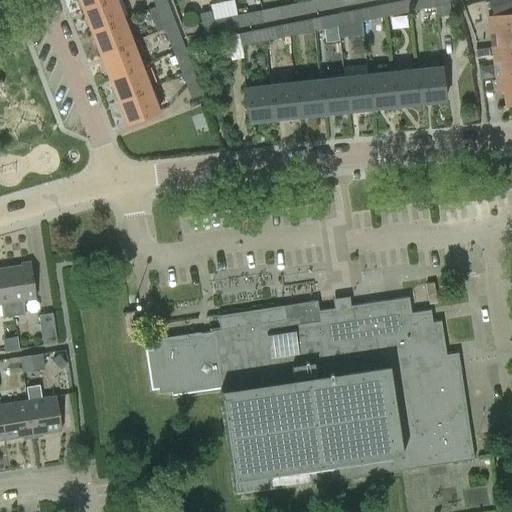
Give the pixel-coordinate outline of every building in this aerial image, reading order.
[(78,0),(81,8),(102,0),(78,0)] [(90,31),(123,19),(115,0),(102,0),(81,8),(90,31)] [(260,0),(262,9),(260,10),(264,22),(288,17),(284,5),(280,6),(279,0),(260,0)] [(284,5),(288,17),(312,12),(308,0),(284,5)] [(336,7),(334,0),(308,0),(312,12),(336,7)] [(410,11),(408,0),(401,0),(384,4),(385,16),(410,11)] [(408,0),(410,11),(434,6),(436,17),(451,14),(448,0),(408,0)] [(511,6),(511,0),(490,0),(488,1),(492,14),(511,6)] [(163,29),(175,25),(167,2),(155,6),(147,9),(152,23),(154,22),(158,31),(163,29)] [(385,16),(384,4),(360,8),(361,21),(371,19),(385,16)] [(361,21),(360,8),(336,13),(337,26),(346,24),(361,21)] [(203,35),(239,27),(236,15),(212,20),(210,11),(199,13),(203,35)] [(239,27),(252,25),(248,12),(236,15),(239,27)] [(337,26),(336,13),(312,18),(313,31),(337,26)] [(492,48),(511,45),(511,14),(487,18),(489,33),(496,32),(498,46),(492,47),(492,48)] [(313,31),(312,18),(287,23),(289,36),(303,33),(313,31)] [(90,31),(99,54),(132,41),(123,19),(90,31)] [(361,21),(346,24),(348,38),(363,37),(361,21)] [(289,36),(287,23),(274,26),(277,38),(289,36)] [(172,52),(184,47),(175,25),(163,29),(172,52)] [(263,28),(250,31),(253,43),(265,41),(263,28)] [(238,33),(226,35),(230,58),(243,56),(241,46),(238,34),(238,33)] [(132,41),(99,54),(108,77),(141,64),(132,41)] [(500,62),(502,76),(511,75),(511,45),(492,48),(494,62),(500,62)] [(193,70),(184,47),(172,52),(181,75),(193,70)] [(475,50),(476,58),(488,56),(487,48),(475,50)] [(141,64),(108,77),(117,100),(150,87),(141,64)] [(441,67),(416,70),(419,104),(445,101),(441,67)] [(193,70),(181,75),(191,99),(203,95),(193,70)] [(419,104),(416,70),(391,72),(395,106),(419,104)] [(367,75),(370,109),(395,106),(391,72),(367,75)] [(342,77),(346,111),(370,109),(367,75),(342,77)] [(511,75),(502,76),(502,77),(496,78),(498,91),(504,91),(506,106),(511,105),(511,75)] [(318,80),(321,114),(346,111),(342,77),(318,80)] [(293,82),(297,117),(321,114),(318,80),(293,82)] [(269,85),(273,119),(297,117),(293,82),(269,85)] [(247,122),(273,119),(269,85),(244,87),(247,122)] [(159,111),(150,87),(117,100),(126,123),(159,111)] [(29,262),(5,266),(12,315),(24,313),(21,299),(35,297),(29,262)] [(12,315),(5,266),(0,266),(0,308),(1,317),(12,315)] [(158,392),(218,382),(233,478),(236,496),(393,471),(393,473),(475,460),(458,352),(445,354),(440,320),(432,321),(430,309),(411,312),(408,295),(317,309),(319,321),(299,324),(298,315),(285,317),(283,303),(216,313),(218,327),(149,338),(151,347),(145,348),(151,387),(157,386),(158,392)] [(139,335),(136,316),(136,310),(122,313),(125,336),(139,335)] [(42,343),(56,341),(52,312),(38,315),(42,343)] [(4,351),(19,348),(17,336),(2,338),(4,351)] [(41,353),(19,356),(22,372),(44,368),(41,353)] [(66,360),(59,353),(53,358),(60,365),(66,360)] [(18,362),(8,364),(8,373),(19,372),(18,362)] [(55,394),(26,399),(32,436),(42,435),(41,432),(60,429),(55,394)] [(32,436),(26,399),(0,403),(0,420),(3,438),(21,435),(22,438),(32,436)]
